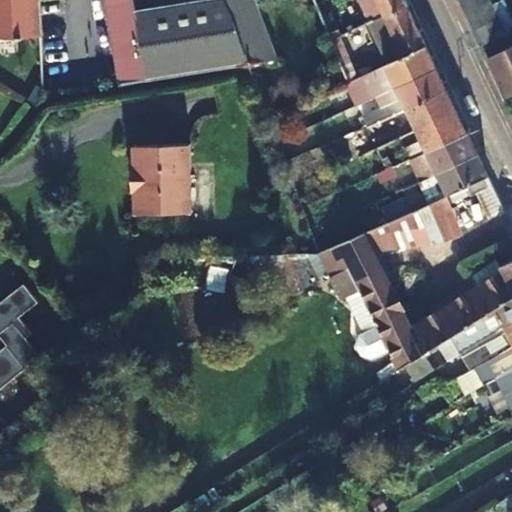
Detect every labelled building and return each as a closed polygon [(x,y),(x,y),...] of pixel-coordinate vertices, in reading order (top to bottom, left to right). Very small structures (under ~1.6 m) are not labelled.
[(0,0),(0,38),(15,38),(15,39),(21,39),(21,38),(38,36),(35,0),(0,0)] [(145,78),(133,10),(131,0),(103,0),(119,84),(143,81),(146,81),(145,78)] [(136,10),(133,10),(145,78),(146,81),(244,65),(247,64),(223,0),(190,0),(178,2),(136,10)] [(223,0),(247,64),(247,66),(276,61),(250,0),(223,0)] [(359,0),(369,21),(383,15),(384,18),(404,9),(407,8),(403,0),(359,0)] [(456,0),(478,45),(504,32),(488,0),(456,0)] [(425,46),(407,8),(404,9),(384,18),(383,15),(369,21),(365,22),(385,65),(422,48),(425,46)] [(321,17),(330,38),(332,37),(339,34),(330,13),(321,17)] [(350,81),(358,77),(339,34),(332,37),(330,38),(346,77),(348,82),(350,81)] [(348,82),(334,89),(341,104),(354,98),(352,93),(388,76),(394,86),(432,68),(435,67),(425,46),(422,48),(385,65),(358,77),(350,81),(348,82)] [(511,93),(511,47),(487,59),(505,97),(506,97),(511,93)] [(394,86),(379,93),(384,104),(360,115),(366,125),(443,91),(445,90),(435,67),(432,68),(394,86)] [(398,137),(414,130),(453,113),(455,112),(445,90),(443,91),(366,125),(354,131),(363,150),(374,145),(370,136),(393,126),(398,137)] [(453,113),(414,130),(420,142),(380,160),(385,169),(463,134),(466,133),(455,112),(453,113)] [(366,125),(360,115),(359,113),(317,131),(323,145),(354,131),(366,125)] [(476,154),(466,133),(463,134),(385,169),(375,173),(380,185),(418,168),(423,177),(473,155),(476,154)] [(189,144),(133,144),(133,168),(131,168),(131,189),(133,189),(134,212),(190,211),(189,144)] [(423,177),(420,179),(425,191),(386,209),(390,220),(484,177),(487,176),(476,154),(473,155),(423,177)] [(453,334),(511,298),(511,261),(500,269),(501,273),(481,286),(479,284),(411,327),(363,233),(336,245),(348,270),(397,368),(453,334)] [(511,243),(491,255),(500,269),(511,261),(511,243)] [(348,270),(336,245),(315,255),(306,259),(319,284),(348,270)] [(0,333),(36,303),(22,284),(0,302),(0,333)] [(511,298),(453,334),(463,349),(511,321),(511,298)] [(511,321),(463,349),(474,369),(511,345),(511,321)] [(0,387),(15,376),(36,401),(45,394),(24,366),(31,361),(9,333),(1,339),(6,345),(0,349),(0,387)] [(511,345),(474,369),(482,385),(495,378),(511,368),(511,345)] [(511,368),(495,378),(511,410),(511,368)] [(0,429),(33,404),(21,390),(0,406),(0,429)]
